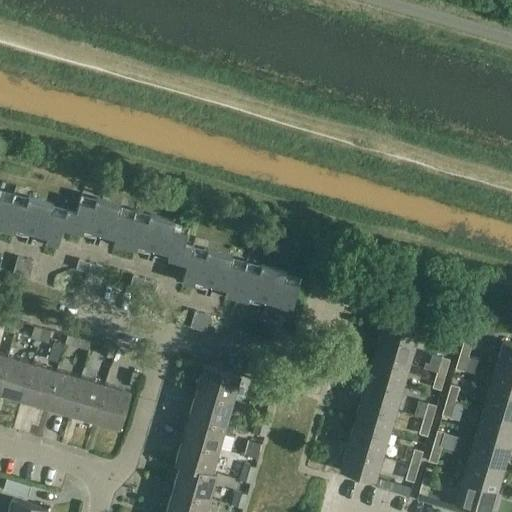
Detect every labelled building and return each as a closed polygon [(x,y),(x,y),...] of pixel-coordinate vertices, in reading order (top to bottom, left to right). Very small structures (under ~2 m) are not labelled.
[(0,227),(6,230),(17,193),(0,188),(0,227)] [(6,230),(35,238),(45,201),(17,193),(6,230)] [(67,228),(95,236),(105,200),(81,193),(76,210),(72,209),(67,228)] [(95,236),(123,245),(134,208),(105,200),(95,236)] [(63,227),(67,228),(72,209),(45,201),(35,238),(58,244),(63,227)] [(123,245),(152,253),(163,217),(134,208),(123,245)] [(152,253),(181,261),(186,243),(184,242),(189,224),(163,217),(152,253)] [(182,281),(205,287),(215,251),(186,243),(181,261),(187,263),(182,281)] [(205,287),(233,296),(244,259),(215,251),(205,287)] [(13,271),(29,276),(34,260),(17,255),(13,271)] [(76,268),(85,271),(88,262),(78,259),(76,268)] [(233,296),(261,304),(272,268),(244,259),(233,296)] [(102,266),(88,262),(85,271),(99,275),(102,266)] [(301,276),(272,268),(261,304),(290,312),(301,276)] [(129,284),(142,288),(145,279),(132,275),(129,284)] [(157,282),(145,279),(142,288),(154,291),(157,282)] [(388,307),(381,330),(416,341),(423,317),(388,307)] [(194,310),(190,326),(206,331),(211,315),(194,310)] [(1,316),(0,320),(0,329),(13,333),(17,320),(1,316)] [(28,333),(40,337),(42,327),(30,324),(28,333)] [(42,327),(40,337),(40,340),(48,342),(52,330),(42,327)] [(449,327),(446,340),(454,343),(458,330),(449,327)] [(381,330),(374,353),(409,363),(416,341),(381,330)] [(464,338),(459,353),(468,355),(472,340),(464,338)] [(511,342),(503,340),(496,363),(511,368),(511,342)] [(0,383),(8,355),(0,352),(0,383)] [(374,353),(367,376),(403,386),(409,363),(374,353)] [(459,353),(455,368),(463,371),(468,355),(459,353)] [(0,383),(0,392),(22,398),(32,362),(8,355),(0,383)] [(441,357),(436,371),(445,374),(449,359),(441,357)] [(22,398),(46,405),(57,369),(32,362),(22,398)] [(511,368),(496,363),(489,386),(511,393),(511,368)] [(240,374),(204,364),(197,389),(233,399),(240,374)] [(46,405),(70,412),(81,376),(57,369),(46,405)] [(436,371),(432,387),(440,389),(445,374),(436,371)] [(129,384),(137,386),(140,373),(131,372),(129,384)] [(70,412),(95,419),(105,383),(81,376),(70,412)] [(367,376),(361,399),(396,409),(403,386),(367,376)] [(272,411),(278,388),(279,384),(267,382),(266,381),(259,407),(272,411)] [(130,390),(105,383),(95,419),(120,426),(130,390)] [(450,384),(446,399),(454,401),(459,387),(450,384)] [(511,393),(489,386),(482,409),(511,418),(511,393)] [(197,389),(189,413),(226,423),(233,399),(197,389)] [(361,399),(354,422),(389,432),(396,409),(361,399)] [(446,399),(441,414),(450,417),(454,401),(446,399)] [(427,403),(423,417),(431,420),(436,405),(427,403)] [(511,418),(482,409),(476,433),(511,443),(511,441),(511,418)] [(189,413),(182,437),(219,448),(226,423),(189,413)] [(264,436),(269,420),(257,417),(252,432),(264,436)] [(423,417),(418,433),(427,436),(431,420),(423,417)] [(354,422),(347,445),(383,455),(389,432),(354,422)] [(437,430),(432,445),(441,447),(445,433),(437,430)] [(476,433),(469,456),(505,466),(511,443),(476,433)] [(175,462),(180,464),(180,463),(212,472),(212,471),(219,448),(182,437),(175,462)] [(258,458),(262,444),(248,440),(244,454),(258,458)] [(340,469),(376,479),(383,455),(347,445),(340,469)] [(432,445),(428,461),(436,463),(441,447),(432,445)] [(413,449),(409,463),(418,466),(422,451),(413,449)] [(469,456),(462,479),(498,489),(505,466),(469,456)] [(180,464),(173,487),(209,497),(217,472),(212,471),(212,472),(180,463),(180,464)] [(409,463),(405,479),(413,482),(418,466),(409,463)] [(243,464),(239,478),(251,482),(255,467),(243,464)] [(451,488),(458,470),(445,465),(438,484),(451,488)] [(423,477),(418,493),(427,495),(431,479),(423,477)] [(462,479),(455,503),(487,511),(491,511),(498,489),(462,479)] [(0,491),(23,497),(26,486),(3,480),(0,490),(0,491)] [(173,487),(166,511),(169,511),(204,511),(209,497),(173,487)] [(235,490),(231,504),(243,508),(247,494),(235,490)] [(12,497),(7,511),(47,511),(48,508),(12,497)]
